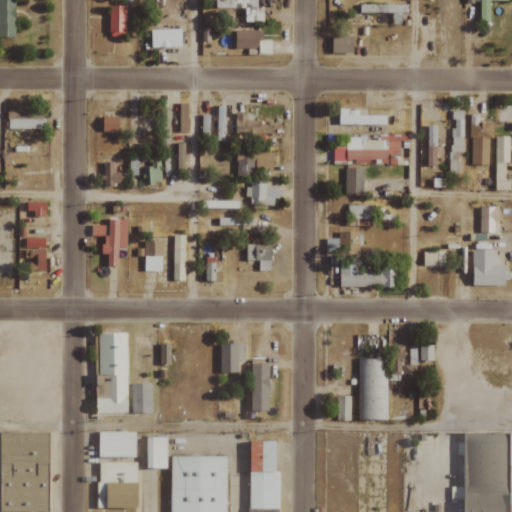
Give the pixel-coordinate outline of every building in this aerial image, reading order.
[(0,0),(0,37),(15,37),(14,0),(0,0)] [(157,0),(150,0),(137,0),(137,8),(157,7),(157,0)] [(408,3),(381,2),(381,1),(359,0),(359,13),(408,14),(408,3)] [(479,0),(479,21),(489,21),(489,0),(479,0)] [(126,6),(108,6),(108,37),(125,37),(126,6)] [(181,47),(181,29),(150,30),(151,48),(181,47)] [(233,48),(259,49),(259,53),(269,54),(270,42),(262,41),(262,31),(233,30),(233,48)] [(353,53),(352,36),(329,36),(330,53),(353,53)] [(187,133),(188,104),(178,103),(178,133),(187,133)] [(224,107),(215,106),(214,140),(223,140),(224,107)] [(170,109),(159,109),(157,144),(168,144),(170,109)] [(385,125),(386,115),(358,115),(358,110),(339,109),(338,124),(385,125)] [(7,129),(43,129),(43,111),(7,112),(7,129)] [(271,137),(271,125),(260,125),(260,120),(246,120),(246,113),(235,113),(235,138),(271,137)] [(462,113),(452,113),(452,129),(449,129),(449,174),(458,174),(458,162),(454,162),(454,152),(463,152),(462,113)] [(199,140),(208,141),(209,115),(200,115),(199,140)] [(119,117),(102,117),(102,132),(119,132),(119,117)] [(487,165),(488,138),(492,138),(492,123),(470,122),(469,165),(487,165)] [(436,125),(426,126),(427,167),(437,166),(436,125)] [(333,162),(399,163),(399,140),(408,141),(408,135),(378,135),(378,141),(367,141),(367,137),(345,136),(345,148),(333,148),(333,162)] [(510,190),(510,181),(504,181),(504,162),(509,163),(510,136),(494,136),(494,190),(510,190)] [(184,143),(176,143),(177,174),(184,174),(184,143)] [(273,153),(236,152),(235,176),(254,177),(254,171),(273,171),(273,153)] [(138,175),(137,157),(128,157),(128,175),(138,175)] [(141,167),(142,184),(161,183),(159,161),(149,162),(149,167),(141,167)] [(124,184),(124,172),(113,173),(113,162),(102,163),(103,185),(124,184)] [(344,194),(362,194),(363,168),(344,168),(344,194)] [(276,206),(277,189),(265,189),(265,182),(247,182),(246,205),(276,206)] [(45,215),(45,202),(26,202),(25,214),(45,215)] [(371,205),(347,206),(348,219),(372,219),(371,205)] [(478,233),(498,233),(499,207),(478,206),(478,233)] [(126,249),(127,220),(105,219),(104,255),(106,255),(106,266),(117,266),(117,249),(126,249)] [(91,237),(102,237),(103,226),(92,225),(91,237)] [(357,231),(337,232),(338,252),(358,251),(357,231)] [(172,281),(183,281),(184,235),(173,235),(172,281)] [(25,248),(45,249),(45,238),(25,237),(25,248)] [(144,272),(162,271),(161,240),(142,241),(142,249),(136,249),(136,257),(143,257),(144,272)] [(245,261),(258,261),(258,271),(271,271),(271,245),(246,244),(245,261)] [(24,249),(23,270),(45,271),(46,250),(24,249)] [(494,250),(471,250),(470,285),(507,286),(507,265),(494,265),(494,250)] [(423,266),(444,266),(443,251),(422,252),(423,266)] [(338,287),(396,288),(396,267),(379,267),(379,274),(357,273),(358,257),(338,257),(338,287)] [(204,261),(203,281),(220,281),(221,261),(204,261)] [(97,414),(127,414),(127,333),(98,333),(97,414)] [(158,365),(170,365),(170,344),(158,344),(158,365)] [(244,344),(219,344),(219,372),(237,373),(238,361),(244,361),(244,344)] [(403,376),(402,345),(387,345),(388,377),(403,376)] [(433,345),(419,345),(419,360),(432,361),(433,345)] [(357,420),(386,420),(386,359),(357,358),(357,420)] [(269,411),(269,364),(249,363),(249,411),(269,411)] [(414,383),(415,366),(402,365),(401,382),(414,383)] [(151,413),(151,384),(130,384),(130,413),(151,413)] [(349,397),(336,396),(335,421),(349,421),(349,397)] [(99,457),(135,457),(136,432),(99,432),(99,457)] [(49,433),(0,433),(0,443),(0,511),(49,511),(49,433)] [(511,511),(511,493),(508,494),(508,435),(467,435),(468,491),(467,491),(467,511),(511,511)] [(167,469),(167,437),(147,437),(147,468),(167,469)] [(276,510),(277,441),(250,441),(249,509),(276,510)] [(169,511),(226,511),(227,457),(171,456),(169,511)] [(97,507),(137,508),(138,463),(98,462),(97,507)]
